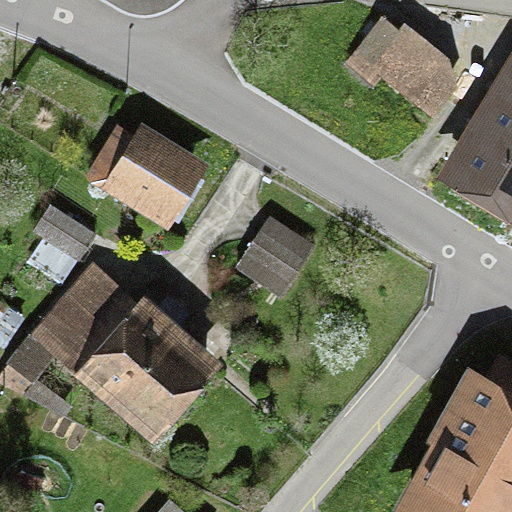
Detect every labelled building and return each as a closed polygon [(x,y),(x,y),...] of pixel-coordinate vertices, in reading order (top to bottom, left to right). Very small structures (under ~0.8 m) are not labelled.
[(469,86),(383,21),(349,66),(435,131),(469,86)] [(511,77),(442,189),(511,232),(511,77)] [(207,171),(140,130),(100,194),(167,235),(207,171)] [(47,207),(35,228),(76,250),(88,229),(47,207)] [(315,261),(268,231),(238,278),(284,308),(315,261)] [(219,369),(115,283),(48,364),(152,450),(219,369)] [(511,511),(511,394),(471,372),(394,511),(511,511)]
